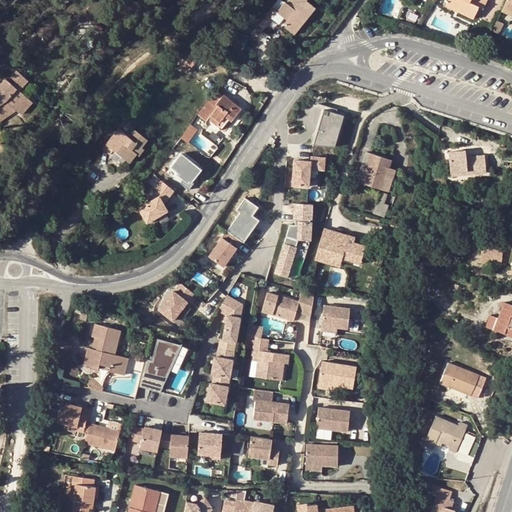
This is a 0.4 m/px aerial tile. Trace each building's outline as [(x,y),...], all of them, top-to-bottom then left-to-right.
[(261,9),(252,20),(263,29),(272,18),(279,23),(282,19),(283,17),(287,20),(285,22),(286,28),(293,34),(303,21),(304,22),(315,8),(306,0),(305,0),(288,0),(287,2),(285,1),(277,11),(272,7),(267,13),(261,9)] [(459,8),(458,11),(473,19),(479,7),(484,9),(487,0),(448,0),(448,3),(459,8)] [(511,0),(506,0),(503,8),(511,11),(511,0)] [(448,3),(446,6),(458,11),(459,8),(448,3)] [(511,11),(503,8),(502,11),(511,16),(511,11)] [(293,34),(295,34),(304,22),(303,21),(293,34)] [(503,24),(497,21),(493,30),(499,33),(503,24)] [(197,59),(189,53),(184,59),(179,66),(186,72),(197,59)] [(184,59),(180,56),(178,59),(175,63),(179,66),(184,59)] [(21,89),(38,72),(27,62),(10,80),(18,87),(7,99),(0,103),(0,122),(19,110),(23,114),(35,102),(21,89)] [(0,88),(0,103),(7,99),(18,87),(10,80),(9,79),(0,88)] [(219,100),(213,95),(198,114),(206,121),(208,118),(217,125),(219,126),(216,128),(219,131),(221,128),(229,119),(231,121),(241,109),(223,95),(219,100)] [(336,146),(345,115),(337,113),(325,109),(314,145),(336,146)] [(176,144),(183,149),(198,130),(190,124),(176,144)] [(139,156),(144,149),(141,147),(147,140),(135,130),(129,137),(119,129),(104,149),(111,155),(114,150),(130,162),(136,154),(139,156)] [(183,149),(176,144),(171,151),(177,156),(183,149)] [(183,149),(177,156),(180,158),(186,151),(183,149)] [(468,171),(468,174),(486,173),(484,155),(467,157),(466,150),(449,152),(451,172),(468,171)] [(359,182),(364,183),(382,189),(388,192),(396,170),(389,167),(391,160),(371,153),(365,170),(363,169),(359,182)] [(295,161),(294,186),(319,187),(320,169),(325,169),(326,158),(312,157),(311,162),(295,161)] [(169,199),(174,192),(160,181),(155,189),(162,194),(169,199)] [(159,197),(164,205),(169,199),(162,194),(159,197)] [(149,225),(169,212),(164,205),(159,197),(139,210),(149,225)] [(241,241),(243,242),(259,220),(252,215),(258,207),(245,197),(236,210),(240,212),(227,231),(241,241)] [(311,219),(312,204),(295,203),(294,218),(295,218),(311,219)] [(295,224),(289,224),(279,260),(291,263),(295,248),(298,239),(310,240),(311,222),(298,221),(298,225),(295,224)] [(332,233),(323,230),(321,239),(329,241),(332,233)] [(223,266),(241,241),(227,231),(208,256),(223,266)] [(332,233),(329,241),(321,239),(315,259),(324,261),(327,251),(342,256),(342,258),(345,259),(361,263),(366,246),(354,242),(353,244),(346,242),(348,237),(332,233)] [(496,255),(503,255),(504,240),(483,238),(481,261),(496,263),(496,255)] [(307,251),(310,240),(298,239),(295,248),(307,251)] [(324,261),(343,266),(345,259),(342,258),(342,256),(327,251),(324,261)] [(432,251),(428,262),(442,267),(446,255),(432,251)] [(287,277),(291,263),(279,260),(275,273),(287,277)] [(176,291),(188,300),(193,293),(181,284),(176,291)] [(175,292),(173,291),(158,309),(172,320),(187,302),(175,292)] [(188,300),(176,291),(175,292),(187,302),(188,300)] [(312,314),(315,293),(306,292),(305,292),(302,301),(270,292),(264,312),(298,320),(299,312),(312,314)] [(420,304),(422,299),(423,295),(417,292),(413,301),(420,304)] [(228,293),(218,308),(223,312),(234,297),(228,293)] [(234,297),(223,312),(225,313),(238,315),(240,301),(234,297)] [(507,327),(511,328),(511,304),(504,302),(498,318),(491,316),(486,327),(504,334),(507,327)] [(324,306),(322,327),(338,329),(349,330),(352,309),(324,306)] [(418,317),(422,311),(415,307),(411,313),(418,317)] [(86,320),(89,309),(82,308),(80,319),(86,320)] [(238,315),(225,313),(222,338),(235,340),(238,315)] [(88,348),(85,365),(91,366),(99,368),(99,367),(100,364),(111,367),(110,370),(110,372),(125,375),(129,358),(115,354),(118,338),(116,337),(118,329),(95,324),(92,337),(94,337),(99,338),(97,350),(92,349),(88,348)] [(262,330),(248,328),(247,336),(261,338),(262,330)] [(261,338),(247,336),(245,346),(253,347),(251,360),(259,361),(257,374),(278,376),(280,359),(284,359),(288,359),(289,352),(268,349),(269,339),(261,338)] [(425,359),(426,341),(417,337),(415,357),(425,359)] [(222,338),(221,347),(234,349),(235,340),(222,338)] [(148,359),(145,374),(166,379),(181,345),(157,339),(152,360),(148,359)] [(209,400),(228,402),(234,349),(218,347),(217,355),(215,355),(212,373),(215,373),(214,382),(211,382),(209,400)] [(129,358),(125,375),(130,376),(134,359),(129,358)] [(145,374),(148,359),(145,358),(138,387),(160,392),(166,379),(145,374)] [(319,382),(332,384),(354,387),(357,367),(323,361),(319,382)] [(440,382),(479,398),(487,379),(448,362),(440,382)] [(91,377),(89,388),(103,391),(104,388),(91,377)] [(184,390),(184,381),(172,381),(173,390),(184,390)] [(239,388),(238,397),(245,398),(246,389),(239,388)] [(289,403),(272,401),(273,391),(256,389),(255,399),(253,419),(286,423),(289,403)] [(86,422),(89,409),(61,402),(58,416),(50,414),(49,421),(70,426),(78,428),(77,431),(87,433),(88,430),(90,423),(86,422)] [(318,407),(316,427),(348,431),(350,411),(318,407)] [(458,426),(436,416),(426,439),(422,437),(420,443),(433,449),(436,443),(437,440),(444,443),(450,445),(458,448),(467,426),(460,422),(458,426)] [(87,433),(85,443),(116,451),(120,431),(107,427),(98,425),(90,423),(88,430),(87,433)] [(186,460),(188,439),(170,438),(160,436),(161,433),(144,429),(143,432),(133,429),(130,443),(140,445),(139,451),(157,454),(158,449),(169,451),(169,459),(186,460)] [(222,432),(199,430),(197,453),(212,454),(212,457),(220,458),(222,432)] [(277,453),(270,452),(271,439),(250,436),(247,457),(268,459),(267,467),(276,468),(277,453)] [(244,453),(243,439),(233,440),(234,454),(244,453)] [(306,466),(322,466),(338,466),(338,446),(307,445),(306,466)] [(94,498),(96,487),(93,486),(94,479),(73,476),(73,484),(76,484),(74,501),(72,511),(88,511),(89,509),(89,503),(93,503),(94,498)] [(455,511),(456,511),(451,509),(454,501),(450,499),(452,491),(435,486),(431,495),(436,496),(430,511),(455,511)] [(166,511),(170,494),(145,488),(139,511),(166,511)] [(170,494),(166,511),(174,511),(178,497),(170,494)] [(209,511),(212,510),(206,499),(197,505),(187,503),(185,511),(209,511)] [(353,511),(353,506),(326,509),(326,511),(317,511),(316,504),(308,506),(307,503),(297,505),(298,511),(353,511)]
